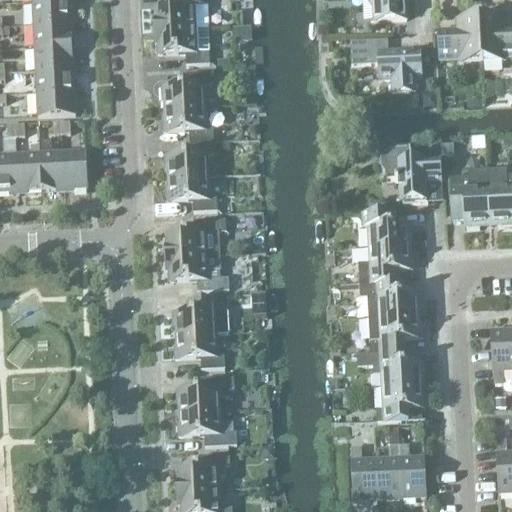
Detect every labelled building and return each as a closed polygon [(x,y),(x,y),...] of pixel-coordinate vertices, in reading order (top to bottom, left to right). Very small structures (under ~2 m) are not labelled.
[(175,0),(176,9),(173,9),(156,10),(156,21),(154,21),(155,34),(208,31),(206,0),(175,0)] [(372,0),(374,25),(406,23),(405,0),(372,0)] [(32,6),(33,29),(71,27),(70,4),(32,6)] [(482,65),(480,21),(477,21),(477,23),(457,24),(458,34),(438,35),(440,63),(459,62),(459,66),(480,65),(482,65)] [(483,21),(480,21),(482,65),(483,65),(504,64),(504,60),(511,59),(511,31),(503,32),(502,21),(483,22),(483,21)] [(33,29),(35,51),(72,50),(71,27),(33,29)] [(210,67),(208,31),(155,34),(155,47),(158,47),(158,58),(185,56),(186,68),(210,67)] [(388,43),(350,45),(351,69),(378,67),(379,83),(392,83),(392,97),(415,95),(414,82),(422,81),(420,53),(388,55),(388,43)] [(35,51),(36,74),(73,72),(72,50),(35,51)] [(36,74),(37,97),(74,95),(73,72),(36,74)] [(164,103),(165,112),(206,110),(204,89),(211,88),(210,75),(186,76),(187,88),(162,90),(162,103),(164,103)] [(74,95),(37,97),(38,120),(76,119),(74,95)] [(189,134),(190,146),(214,145),(213,132),(207,132),(206,110),(165,112),(165,122),(163,122),(164,135),(189,134)] [(61,139),(70,138),(70,125),(61,126),(61,139)] [(61,126),(52,126),(53,139),(61,139),(61,126)] [(15,128),(7,128),(7,141),(16,141),(15,128)] [(16,141),(25,140),(24,128),(15,128),(16,141)] [(168,172),(168,182),(209,180),(208,158),(215,158),(214,145),(190,146),(190,158),(165,159),(166,173),(168,172)] [(381,166),(382,171),(385,174),(386,182),(380,182),(380,184),(395,183),(395,185),(398,185),(399,204),(428,202),(427,186),(441,186),(439,162),(411,163),(410,150),(409,150),(409,151),(393,152),(389,153),(383,158),(382,160),(381,166)] [(86,154),(63,155),(65,193),(88,192),(86,154)] [(63,155),(40,156),(42,194),(65,193),(63,155)] [(40,156),(17,158),(19,195),(42,194),(40,156)] [(17,158),(0,158),(0,196),(19,195),(17,158)] [(487,173),(490,229),(491,229),(491,226),(498,225),(500,229),(511,227),(511,177),(506,178),(506,172),(487,173)] [(468,174),(469,180),(450,181),(452,223),(464,223),(464,227),(466,227),(466,230),(480,229),(481,226),(489,226),(489,229),(490,229),(487,173),(468,174)] [(209,180),(168,182),(169,192),(167,192),(167,205),(193,204),(193,216),(217,214),(217,201),(210,201),(209,180)] [(396,216),(361,218),(361,231),(368,230),(369,252),(410,250),(409,240),(411,240),(411,227),(396,228),(396,216)] [(165,248),(166,261),(208,259),(207,244),(219,244),(218,236),(226,235),(226,222),(194,224),(194,236),(167,237),(168,248),(165,248)] [(358,266),(359,287),(400,285),(399,273),(413,273),(412,259),(410,260),(410,250),(369,252),(370,266),(358,266)] [(220,281),(219,273),(209,273),(208,259),(166,261),(167,274),(169,274),(170,285),(197,283),(197,295),(229,294),(228,281),(220,281)] [(367,301),(368,322),(419,319),(419,310),(420,309),(420,296),(407,297),(406,285),(400,285),(359,287),(360,301),(367,301)] [(266,297),(252,297),(253,320),(266,320),(266,297)] [(186,316),(173,317),(174,330),(175,330),(176,339),(217,337),(229,337),(228,315),(222,315),(222,302),(186,304),(186,316)] [(419,319),(368,322),(370,357),(405,355),(405,343),(422,342),(421,329),(420,329),(419,319)] [(511,374),(511,332),(490,334),(492,375),(493,375),(494,388),(504,387),(503,381),(501,381),(501,375),(511,374)] [(217,337),(176,339),(176,349),(174,349),(175,362),(200,361),(201,373),(225,372),(224,359),(218,359),(217,337)] [(405,355),(370,357),(357,357),(357,360),(345,361),(345,371),(373,370),(373,378),(381,377),(382,391),(423,389),(422,379),(424,379),(423,366),(406,367),(405,355)] [(202,393),(177,394),(177,407),(179,407),(180,417),(221,415),(220,402),(229,401),(228,393),(234,393),(233,379),(201,381),(202,393)] [(377,426),(401,425),(409,424),(408,412),(426,411),(425,398),(423,398),(423,389),(382,391),(383,412),(376,413),(377,426)] [(374,411),(373,391),(334,392),(334,412),(374,411)] [(233,415),(221,415),(180,417),(180,426),(178,427),(179,440),(204,439),(205,451),(237,449),(236,436),(234,436),(233,415)] [(511,496),(511,455),(505,456),(505,450),(507,450),(506,443),(497,444),(497,457),(496,457),(498,498),(511,496)] [(409,448),(399,449),(402,503),(427,501),(425,460),(408,461),(407,455),(409,455),(409,448)] [(392,462),(376,463),(378,504),(402,503),(399,449),(389,449),(390,456),(392,456),(392,462)] [(378,504),(376,463),(360,464),(359,458),(361,457),(361,451),(352,451),(352,464),(351,464),(353,505),(378,504)] [(177,483),(178,496),(220,494),(219,479),(225,479),(225,471),(230,470),(229,457),(205,459),(206,470),(179,472),(180,483),(177,483)] [(232,511),(232,508),(220,509),(220,494),(178,496),(178,509),(181,509),(180,511),(232,511)]
